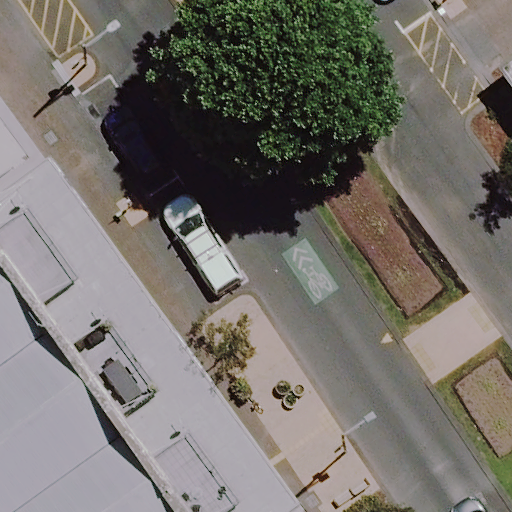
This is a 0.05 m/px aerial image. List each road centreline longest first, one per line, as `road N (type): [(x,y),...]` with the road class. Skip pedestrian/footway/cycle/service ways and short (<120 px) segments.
road 1 (tertiary): [(463,511),(124,0)]
road 2 (tertiary): [(295,0),(511,306)]
